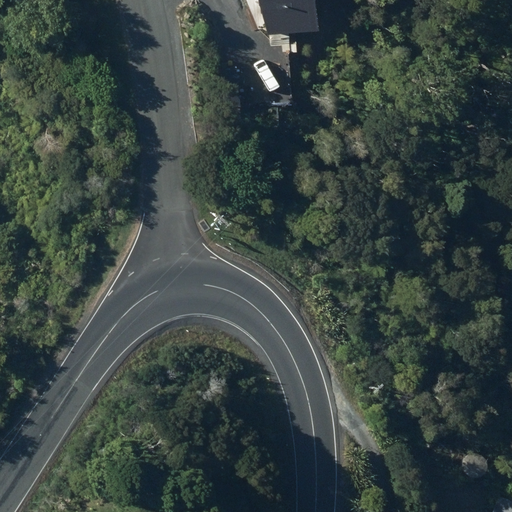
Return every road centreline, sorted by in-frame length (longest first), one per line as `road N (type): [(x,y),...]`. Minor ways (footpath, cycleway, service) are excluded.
road 1 (secondary): [(172,284),(225,287),(271,322),(307,399),(315,511)]
road 2 (residential): [(172,284),(123,0)]
road 3 (secondary): [(0,501),(121,317),(172,284)]
